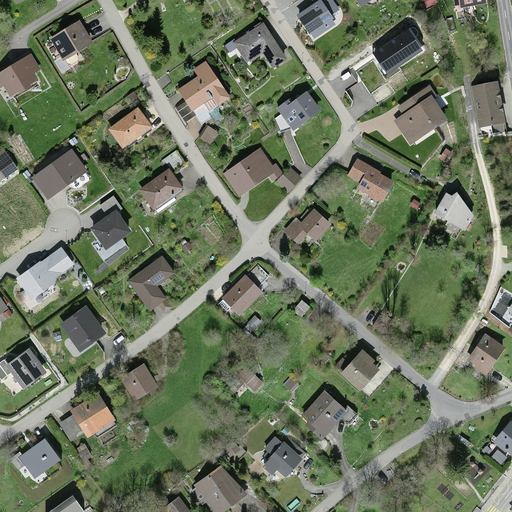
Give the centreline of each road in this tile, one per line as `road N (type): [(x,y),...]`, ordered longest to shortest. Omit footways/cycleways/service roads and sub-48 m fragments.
road 1 (residential): [(259,243),(126,358),(1,440)]
road 2 (residential): [(269,0),(352,132),(259,243)]
road 3 (residential): [(259,243),(142,75),(102,0)]
road 4 (residential): [(452,416),(259,243)]
road 5 (residential): [(452,416),(318,511)]
